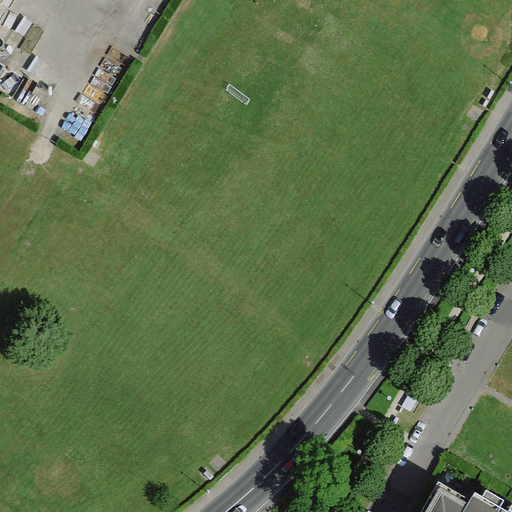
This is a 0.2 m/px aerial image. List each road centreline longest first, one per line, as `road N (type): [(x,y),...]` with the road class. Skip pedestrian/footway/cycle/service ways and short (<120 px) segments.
road 1 (secondary): [(226,511),(292,451),(385,334),(511,134)]
road 2 (residential): [(511,305),(388,511)]
